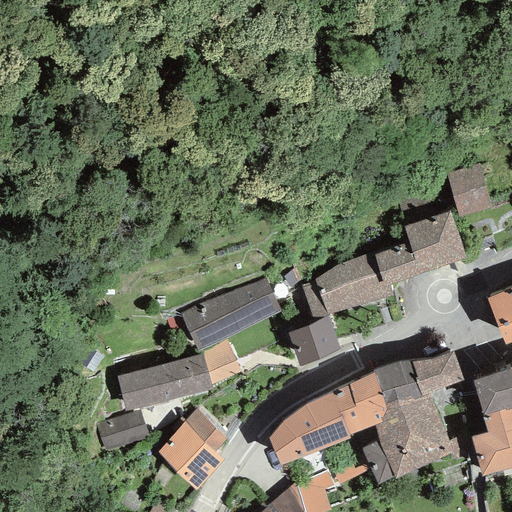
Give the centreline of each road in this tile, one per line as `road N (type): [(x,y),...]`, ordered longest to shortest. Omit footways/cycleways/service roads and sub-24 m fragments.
road 1 (tertiary): [(200,511),(263,414),(445,299)]
road 2 (residential): [(445,299),(465,374),(511,352)]
